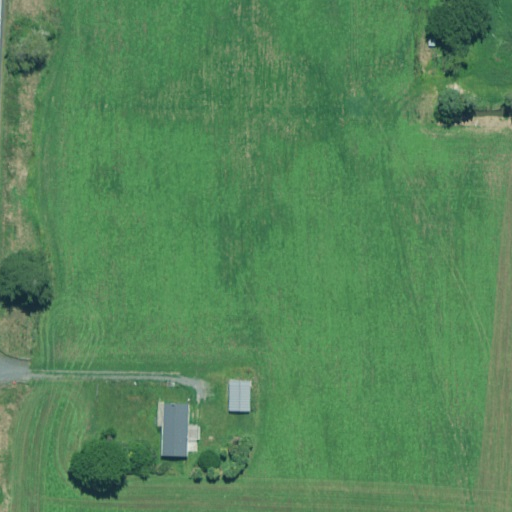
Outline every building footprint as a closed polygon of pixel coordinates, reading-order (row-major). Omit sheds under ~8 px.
[(252,384),(232,382),(230,412),(251,413),(252,384)] [(229,405),(220,404),(220,401),(212,400),(210,415),(215,415),(227,417),(229,405)] [(147,416),(147,403),(134,403),(134,416),(147,416)] [(189,413),(164,412),(163,457),(188,458),(188,453),(199,453),(200,430),(189,429),(189,413)] [(143,435),(143,426),(125,426),(126,435),(143,435)]
